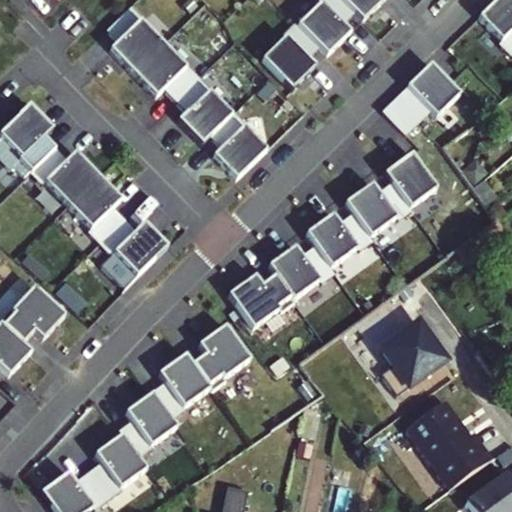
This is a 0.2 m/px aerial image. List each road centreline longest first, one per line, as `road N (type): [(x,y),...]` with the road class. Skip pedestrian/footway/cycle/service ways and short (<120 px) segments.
road 1 (residential): [(224,240),(473,0)]
road 2 (residential): [(0,480),(9,460),(224,240)]
road 3 (residential): [(224,240),(147,153),(99,125),(42,49),(0,93)]
